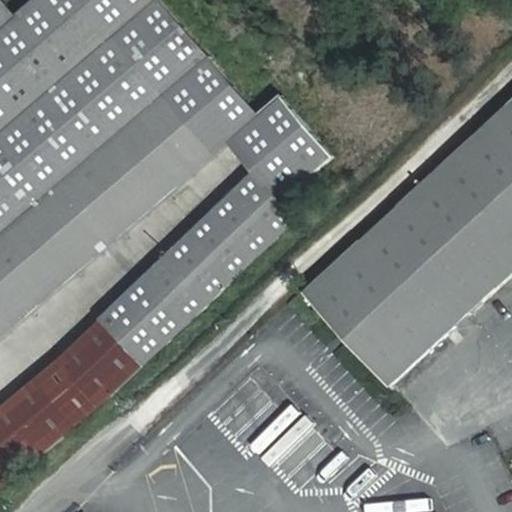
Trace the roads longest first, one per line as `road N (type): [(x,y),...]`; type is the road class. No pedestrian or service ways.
road 1 (unknown): [(192,426),(263,353),(279,356),(373,444),(405,448)]
road 2 (unknown): [(405,448),(511,369)]
road 3 (unknown): [(277,511),(192,426)]
